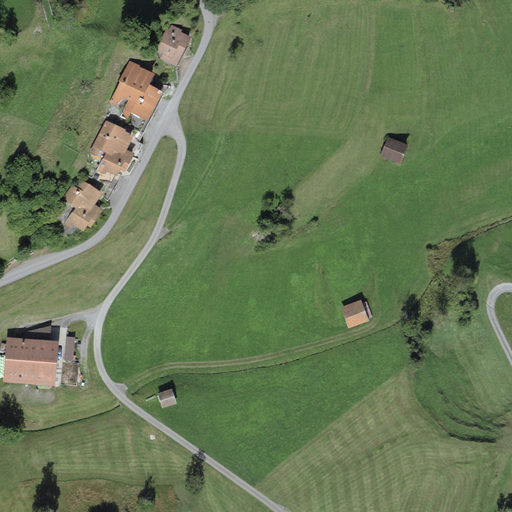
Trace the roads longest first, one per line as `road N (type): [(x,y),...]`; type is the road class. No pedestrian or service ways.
road 1 (unclassified): [(0,283),(87,244),(108,225),(204,43),(200,0)]
road 2 (track): [(114,392),(170,365),(259,358),(366,328),(377,314),(371,272)]
road 3 (track): [(164,121),(177,136),(169,188),(154,232),(101,313),(96,338),(98,364),(114,392)]
road 4 (track): [(114,392),(275,511)]
